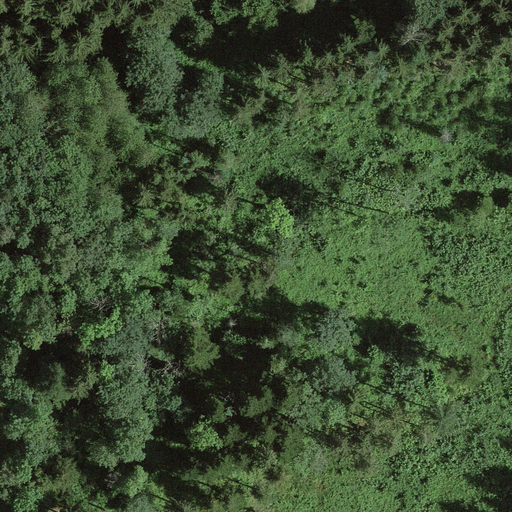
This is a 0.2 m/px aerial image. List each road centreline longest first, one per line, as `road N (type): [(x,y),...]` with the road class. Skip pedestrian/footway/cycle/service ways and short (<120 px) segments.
road 1 (track): [(173,0),(0,53)]
road 2 (track): [(0,357),(17,511)]
